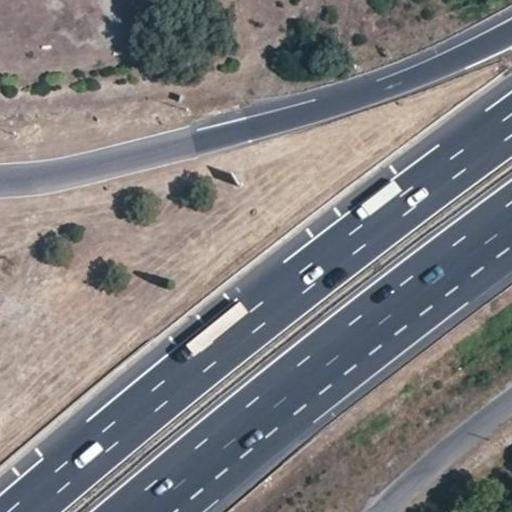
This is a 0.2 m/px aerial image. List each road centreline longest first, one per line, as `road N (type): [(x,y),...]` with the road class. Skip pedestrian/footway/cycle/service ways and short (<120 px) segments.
road 1 (motorway): [(511,126),(206,357),(20,511)]
road 2 (motorway): [(136,511),(511,213)]
road 3 (motorway): [(511,30),(378,87),(72,173)]
road 4 (motorway): [(192,511),(511,258)]
road 5 (unclassified): [(384,511),(511,403)]
